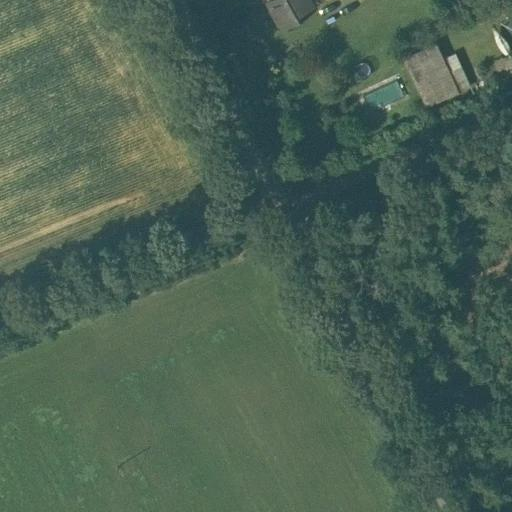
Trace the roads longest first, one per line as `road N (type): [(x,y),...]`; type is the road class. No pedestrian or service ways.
road 1 (unclassified): [(287,210),(459,511)]
road 2 (unclassified): [(511,112),(287,210)]
road 3 (unclassified): [(174,0),(287,210)]
